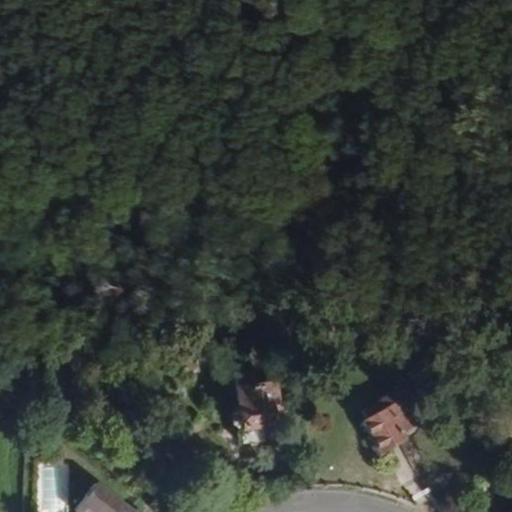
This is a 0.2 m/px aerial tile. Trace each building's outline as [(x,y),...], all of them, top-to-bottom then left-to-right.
[(284,294),(262,302),(263,324),(270,323),(271,339),(288,337),(284,294)] [(269,415),(268,406),(276,404),(274,384),(233,390),(236,411),(230,416),(231,428),(240,433),(260,431),(271,429),(269,415)] [(364,420),(359,423),(376,456),(402,442),(399,434),(413,426),(394,392),(359,412),(364,420)] [(278,414),(276,404),(268,406),(269,415),(278,414)] [(261,443),(260,431),(240,433),(242,446),(261,443)] [(294,440),(284,441),(287,456),(297,455),(294,440)] [(130,511),(95,484),(73,511),(130,511)]
